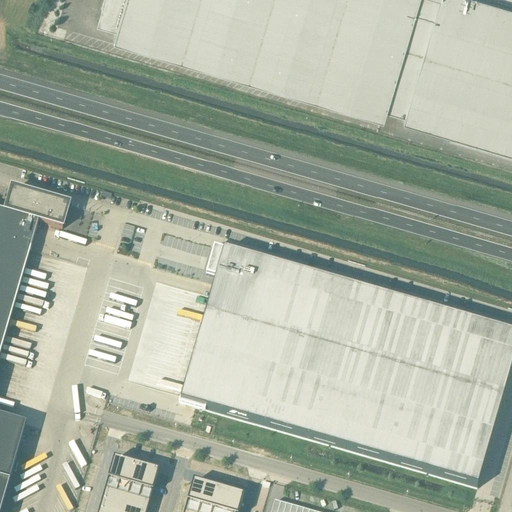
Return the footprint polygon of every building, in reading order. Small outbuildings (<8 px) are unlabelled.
[(511,0),(102,0),(97,21),(116,27),(113,36),(383,115),(386,106),(404,111),(403,116),(451,130),(450,135),(511,153),(511,0)] [(0,511),(1,511),(26,428),(0,420),(0,356),(38,224),(62,231),(69,208),(12,192),(6,214),(0,212),(0,511)] [(164,236),(155,268),(194,279),(203,247),(164,236)] [(180,405),(179,406),(202,413),(201,414),(205,415),(206,412),(248,425),(477,491),(511,369),(511,336),(379,298),(214,250),(207,277),(216,279),(180,405)] [(114,461),(108,482),(119,485),(125,464),(114,461)] [(125,464),(119,485),(127,487),(130,488),(136,468),(125,464)] [(136,468),(130,488),(141,491),(147,471),(136,468)] [(147,471),(141,491),(153,494),(159,474),(147,471)] [(108,482),(105,493),(124,499),(127,487),(119,485),(108,482)] [(193,484),(187,504),(200,508),(206,488),(193,484)] [(127,487),(124,499),(149,506),(153,494),(141,491),(130,488),(127,487)] [(206,488),(200,508),(213,511),(218,491),(206,488)] [(218,491),(213,511),(225,511),(231,495),(218,491)] [(105,493),(101,505),(120,510),(124,499),(105,493)] [(231,495),(225,511),(239,511),(243,498),(231,495)] [(124,499),(120,510),(126,511),(147,511),(149,506),(124,499)]
